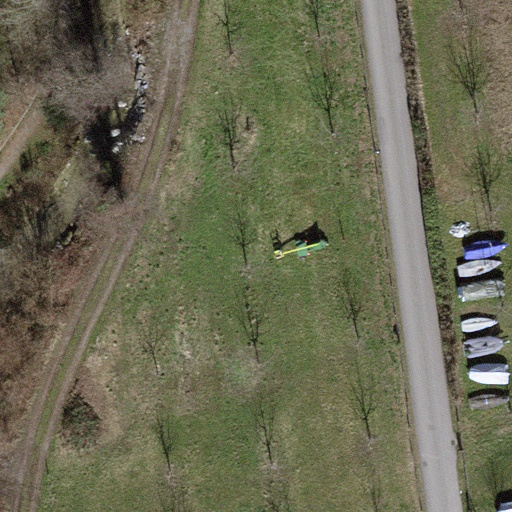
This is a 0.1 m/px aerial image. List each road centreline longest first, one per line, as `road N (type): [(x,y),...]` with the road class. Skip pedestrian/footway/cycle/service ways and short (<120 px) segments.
road 1 (track): [(189,0),(163,126),(57,376),(26,511)]
road 2 (unclassified): [(374,0),(442,511)]
